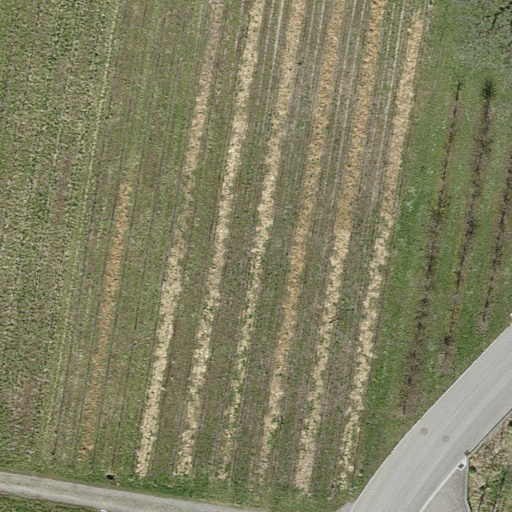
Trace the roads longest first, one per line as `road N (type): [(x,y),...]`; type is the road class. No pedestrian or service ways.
road 1 (track): [(0,481),(198,511)]
road 2 (residential): [(390,511),(511,368)]
